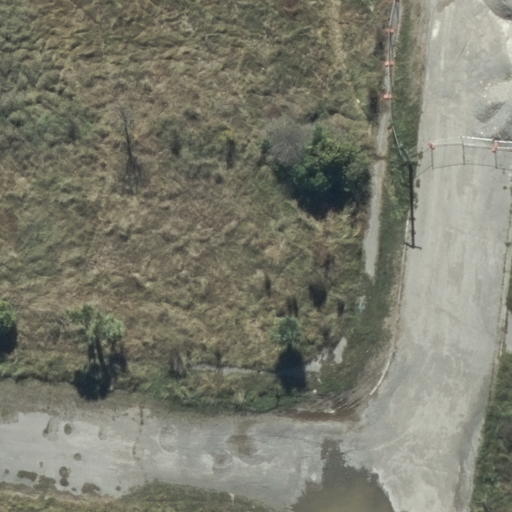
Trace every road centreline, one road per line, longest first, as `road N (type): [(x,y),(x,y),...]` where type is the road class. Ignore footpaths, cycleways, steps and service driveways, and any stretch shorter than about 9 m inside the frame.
road 1 (track): [(424,511),(478,0)]
road 2 (track): [(0,407),(431,449)]
